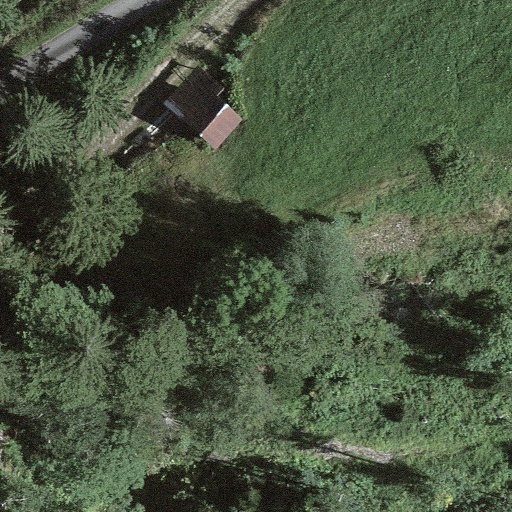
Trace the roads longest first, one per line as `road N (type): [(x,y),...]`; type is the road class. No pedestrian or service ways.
road 1 (track): [(0,245),(241,0)]
road 2 (track): [(0,83),(142,0)]
